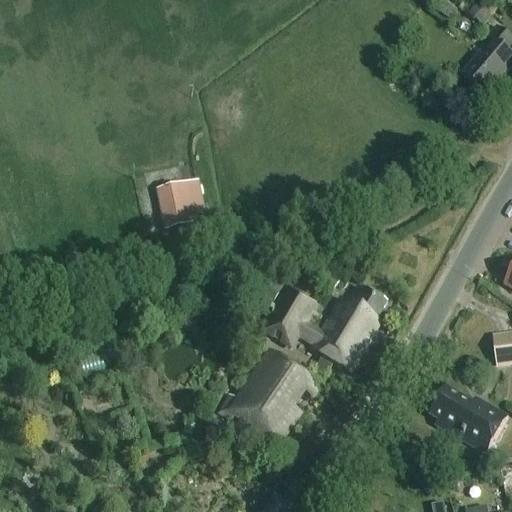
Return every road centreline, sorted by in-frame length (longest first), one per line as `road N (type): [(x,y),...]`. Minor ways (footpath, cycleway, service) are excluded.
road 1 (track): [(162,267),(172,284),(204,291),(360,246),(410,222),(469,165),(511,152)]
road 2 (tertiary): [(511,181),(324,511)]
road 3 (track): [(0,362),(204,291)]
